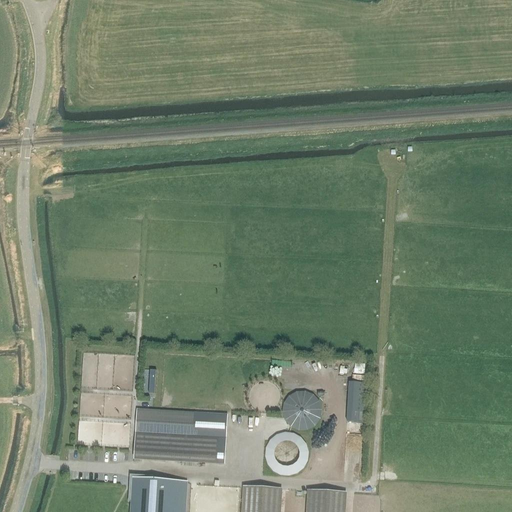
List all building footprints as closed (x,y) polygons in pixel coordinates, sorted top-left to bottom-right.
[(290,387),(302,387),(302,372),(309,373),(309,363),(290,362),(290,387)] [(348,388),(346,428),(362,428),(364,389),(348,388)] [(299,431),(309,431),(316,426),(320,419),(322,410),(320,401),(314,395),(305,391),(297,392),(289,397),(284,403),(282,412),(285,421),(291,427),(299,431)] [(137,411),(136,435),(134,459),(224,465),(227,416),(137,411)] [(268,457),(273,475),(291,476),(309,471),(311,454),(305,435),(290,434),(270,439),(268,457)] [(133,480),(131,511),(184,511),(186,483),(133,480)] [(244,488),(242,511),(279,511),(281,490),(244,488)] [(309,492),(307,511),(343,511),(345,494),(309,492)]
